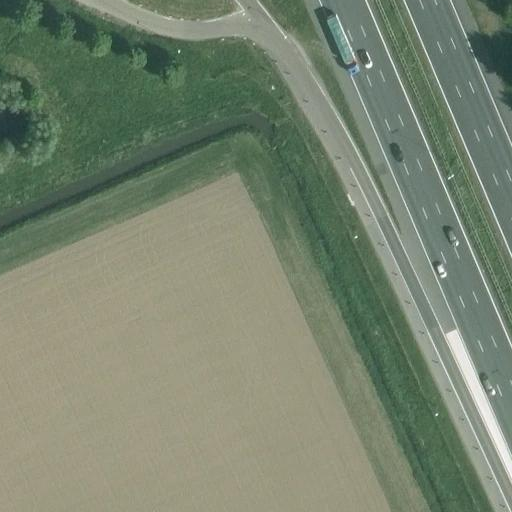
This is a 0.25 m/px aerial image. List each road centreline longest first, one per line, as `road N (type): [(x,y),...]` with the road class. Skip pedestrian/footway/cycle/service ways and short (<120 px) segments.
road 1 (motorway): [(289,63),(341,145),(511,478)]
road 2 (motorway): [(339,0),(511,410)]
road 3 (motorway): [(511,205),(425,0)]
